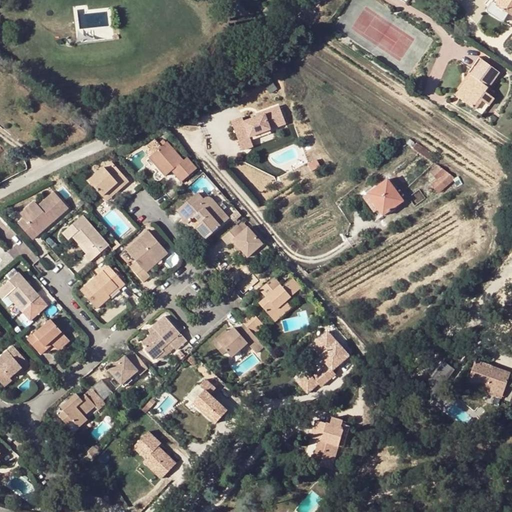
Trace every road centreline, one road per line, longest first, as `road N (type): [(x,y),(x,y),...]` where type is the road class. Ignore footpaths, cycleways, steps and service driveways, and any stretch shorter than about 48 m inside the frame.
road 1 (residential): [(321,0),(212,100),(0,200)]
road 2 (unknown): [(167,120),(201,147),(294,254),(324,259),(345,246)]
road 3 (residential): [(199,262),(234,299),(197,332),(164,294)]
